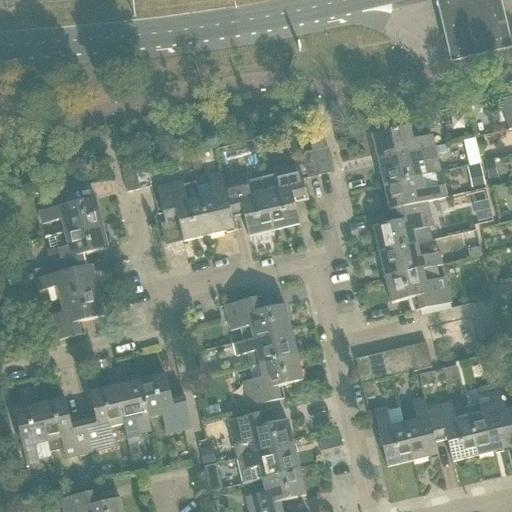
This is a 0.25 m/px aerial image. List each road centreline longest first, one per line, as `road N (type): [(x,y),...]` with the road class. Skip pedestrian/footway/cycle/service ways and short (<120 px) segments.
road 1 (primary): [(0,47),(212,30),(355,0)]
road 2 (residential): [(375,511),(313,275)]
road 3 (residential): [(157,302),(142,339),(2,368)]
road 4 (residential): [(313,275),(157,302)]
